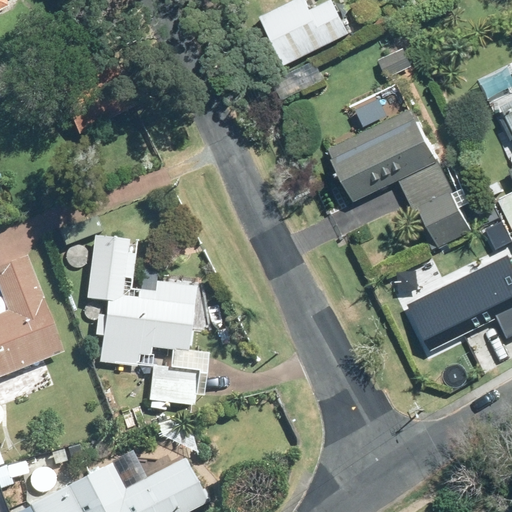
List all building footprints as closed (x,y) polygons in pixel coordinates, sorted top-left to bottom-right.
[(0,0),(0,13),(14,7),(10,0),(0,0)] [(296,0),(259,19),(284,67),(349,34),(332,0),(311,11),(305,0),(296,0)] [(408,47),(380,60),(388,79),(417,65),(408,47)] [(107,54),(54,79),(82,135),(135,110),(107,54)] [(314,59),(272,81),(284,104),(326,83),(314,59)] [(511,103),(503,108),(511,125),(511,171),(511,172),(511,196),(499,202),(511,228),(511,103)] [(414,111),(330,151),(356,203),(399,182),(417,216),(422,213),(440,249),(474,232),(414,111)] [(500,181),(487,186),(493,197),(505,191),(500,181)] [(495,209),(485,215),(489,224),(500,218),(495,209)] [(501,219),(494,222),(498,232),(505,229),(501,219)] [(154,348),(174,350),(172,369),(156,367),(151,402),(154,402),(153,409),(168,411),(169,403),(197,407),(199,396),(207,398),(213,352),(193,351),(201,287),(158,283),(159,273),(144,271),(142,290),(136,289),(139,255),(130,253),(131,241),(97,236),(90,300),(109,302),(108,316),(99,316),(97,335),(104,336),(101,364),(140,368),(142,354),(153,355),(154,348)] [(511,260),(509,254),(421,297),(446,348),(511,316),(511,260)] [(0,380),(68,353),(29,257),(0,269),(0,284),(11,311),(0,315),(0,380)] [(87,460),(83,444),(70,447),(74,464),(87,460)] [(144,479),(133,455),(33,503),(35,508),(27,511),(189,511),(211,502),(190,457),(144,479)] [(44,457),(27,461),(30,470),(46,465),(44,457)] [(31,475),(30,470),(27,461),(10,466),(14,479),(31,475)] [(15,485),(14,479),(10,466),(0,468),(0,485),(1,488),(15,485)]
